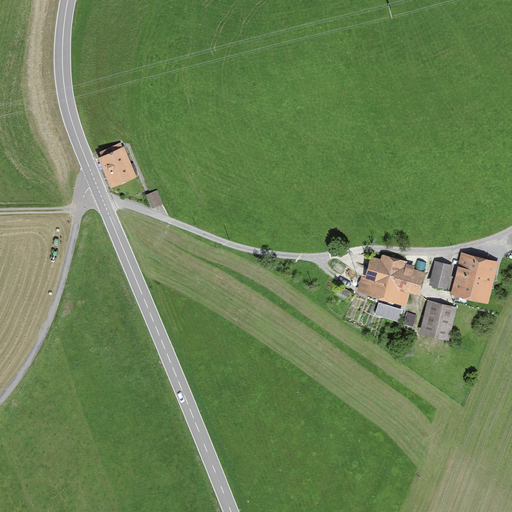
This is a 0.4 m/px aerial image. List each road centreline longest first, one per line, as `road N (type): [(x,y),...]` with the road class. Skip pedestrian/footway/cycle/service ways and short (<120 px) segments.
road 1 (secondary): [(232,511),(96,180)]
road 2 (unclassified): [(96,180),(78,209),(47,332),(0,404)]
road 3 (secondary): [(96,180),(69,100),(63,41),(70,0)]
